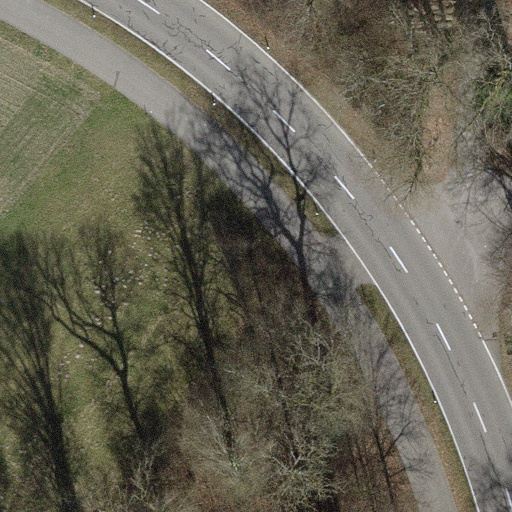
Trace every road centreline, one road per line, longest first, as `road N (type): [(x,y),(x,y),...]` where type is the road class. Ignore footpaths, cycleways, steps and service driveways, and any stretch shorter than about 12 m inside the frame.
road 1 (tertiary): [(511,502),(461,365),(376,224),(291,121),(187,29),(141,0)]
road 2 (track): [(471,213),(477,0)]
road 3 (track): [(330,277),(511,200)]
